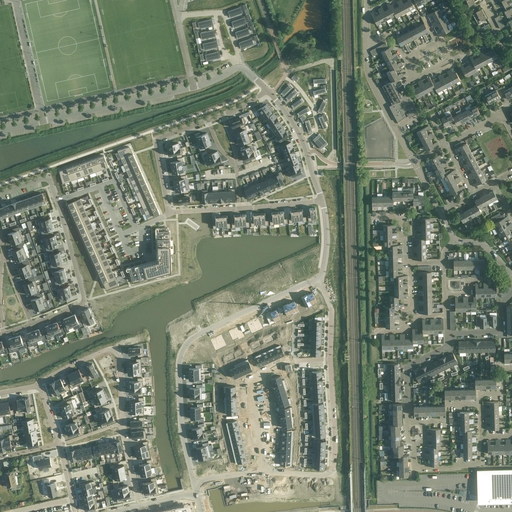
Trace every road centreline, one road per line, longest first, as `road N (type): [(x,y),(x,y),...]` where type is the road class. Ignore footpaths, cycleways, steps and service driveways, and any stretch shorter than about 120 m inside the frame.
road 1 (residential): [(322,201),(171,210),(154,137),(267,91)]
road 2 (residential): [(0,130),(193,88),(241,65)]
road 3 (residential): [(0,194),(47,177),(85,301),(30,324)]
road 4 (residential): [(180,429),(178,359),(186,343),(316,279)]
road 5 (residential): [(330,358),(332,471),(265,471)]
road 6 (residential): [(330,358),(283,361),(248,381),(265,471)]
road 7 (residential): [(121,423),(113,349),(38,385)]
road 8 (residential): [(413,162),(369,79),(366,42)]
road 9 (residential): [(267,91),(299,134),(322,201)]
